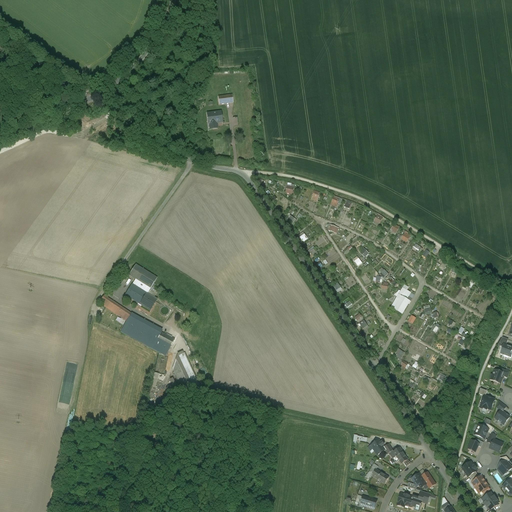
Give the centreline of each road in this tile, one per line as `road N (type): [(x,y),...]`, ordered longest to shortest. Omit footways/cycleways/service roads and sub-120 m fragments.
road 1 (unclassified): [(240,172),(430,452)]
road 2 (track): [(511,287),(385,210),(325,186),(240,172)]
road 3 (unclassified): [(240,172),(176,154),(94,97)]
road 4 (unclassified): [(94,97),(138,64),(168,0)]
